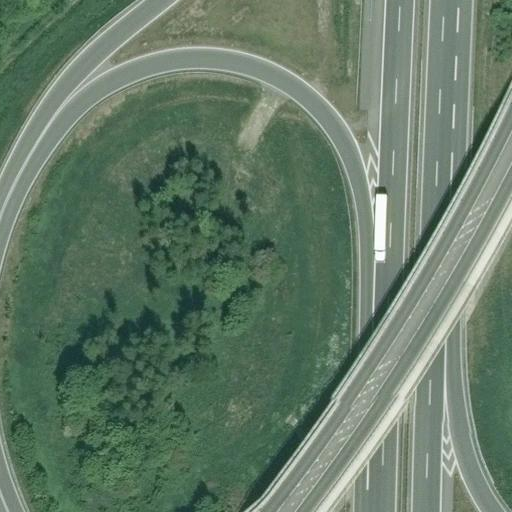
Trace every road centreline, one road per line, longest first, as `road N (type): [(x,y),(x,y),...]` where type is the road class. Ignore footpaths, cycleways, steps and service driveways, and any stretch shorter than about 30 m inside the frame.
road 1 (motorway): [(48,129),(104,87),(176,59),(257,66),(321,110),(349,149),(367,212),(364,439),(382,489)]
road 2 (motorway): [(402,0),(382,489)]
road 3 (tertiary): [(292,511),(511,159)]
road 4 (motorway): [(495,511),(461,454),(452,365),(457,219),(437,153)]
road 5 (motorway): [(426,511),(437,153)]
road 6 (motorway): [(160,0),(102,49),(48,129)]
road 7 (motorway): [(437,153),(444,0)]
